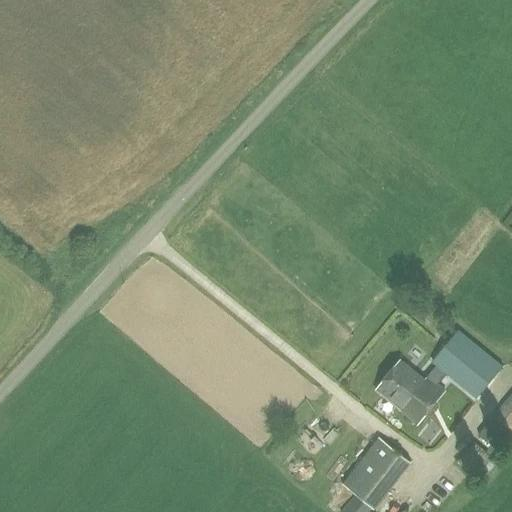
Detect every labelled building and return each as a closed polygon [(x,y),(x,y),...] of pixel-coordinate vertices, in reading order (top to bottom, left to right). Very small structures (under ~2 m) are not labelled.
[(461,334),(436,365),(446,373),(480,400),(505,369),(499,364),(461,334)] [(401,360),(377,391),(419,424),(427,414),(434,414),(440,407),(438,400),(446,390),(438,383),(446,373),(436,365),(425,379),(401,360)] [(511,393),(494,416),(511,430),(511,393)] [(511,430),(494,416),(480,433),(501,450),(511,436),(511,430)] [(377,435),(341,482),(374,507),(410,460),(377,435)] [(491,455),(476,442),(458,462),(474,474),(491,455)] [(355,494),(341,511),(342,511),(370,511),(374,508),(355,494)]
